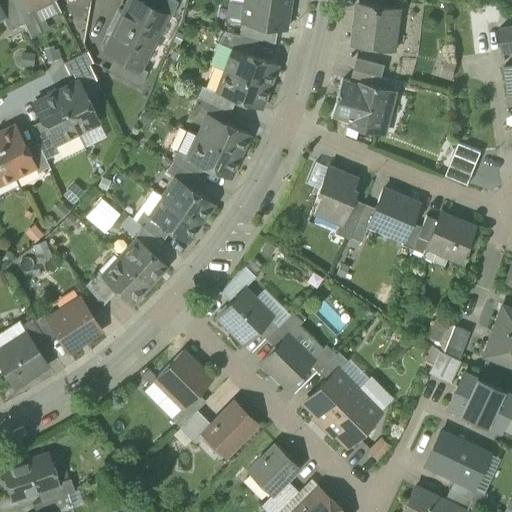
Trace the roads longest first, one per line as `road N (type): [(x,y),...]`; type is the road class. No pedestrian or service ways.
road 1 (residential): [(179,316),(376,504)]
road 2 (residential): [(297,135),(506,217)]
road 3 (residential): [(297,135),(179,316)]
road 4 (residential): [(179,316),(0,434)]
road 5 (residential): [(315,0),(297,135)]
